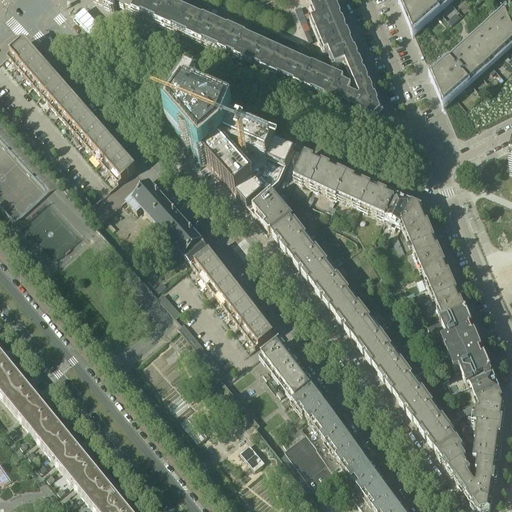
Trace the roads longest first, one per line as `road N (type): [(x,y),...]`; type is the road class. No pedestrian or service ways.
road 1 (residential): [(459,511),(242,226),(42,0)]
road 2 (residential): [(23,15),(222,243),(421,511)]
road 3 (secondary): [(197,511),(0,275)]
road 4 (residential): [(434,163),(168,52)]
road 5 (secondary): [(0,305),(170,511)]
road 6 (residential): [(511,343),(438,172)]
road 7 (residential): [(434,163),(367,0)]
